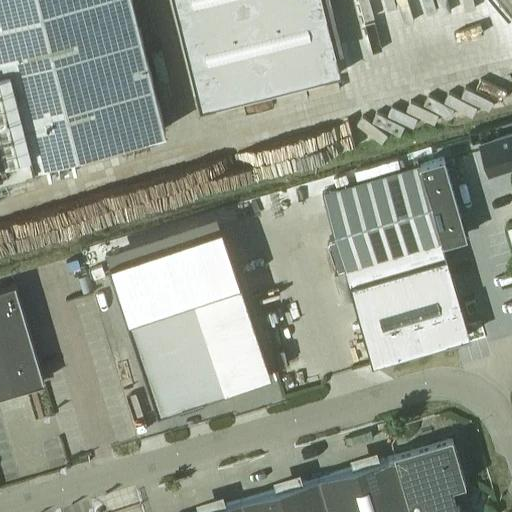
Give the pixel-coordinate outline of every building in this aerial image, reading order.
[(131,0),(0,0),(0,171),(165,130),(131,0)] [(171,0),(199,109),(340,73),(335,53),(345,51),(332,0),(171,0)] [(396,0),(388,6),(397,18),(403,14),(410,24),(440,3),(437,0),(396,0)] [(270,163),(511,111),(511,90),(508,73),(262,126),(270,163)] [(511,132),(480,142),(489,172),(511,165),(511,132)] [(420,162),(377,175),(320,191),(329,221),(344,271),(345,271),(372,363),(469,334),(475,332),(466,301),(460,302),(442,242),(467,235),(445,157),(421,164),(420,162)] [(108,262),(127,318),(158,411),(271,373),(240,280),(221,224),(184,237),(180,228),(167,232),(170,241),(108,262)] [(15,282),(0,286),(0,393),(44,380),(15,282)] [(195,501),(198,511),(460,511),(457,502),(462,500),(466,494),(462,482),(465,482),(452,435),(394,452),(395,455),(379,459),(376,448),(349,457),(353,467),(303,482),(300,471),(273,479),(276,489),(226,504),(223,493),(195,501)]
